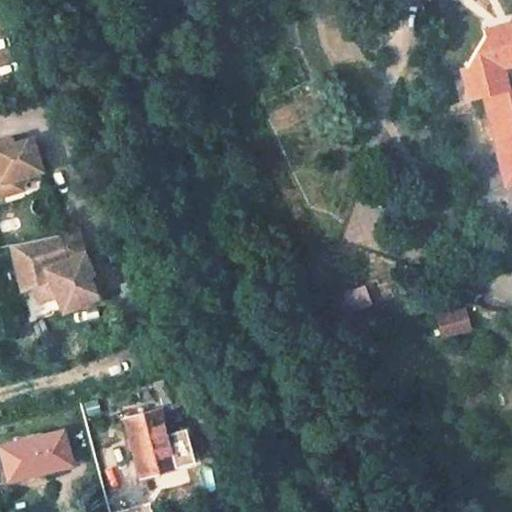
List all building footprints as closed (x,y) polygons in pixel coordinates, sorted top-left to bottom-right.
[(506,185),(511,183),(511,24),(487,30),(489,37),(467,70),(461,70),(470,102),(484,98),(506,185)] [(12,177),(36,171),(29,140),(9,145),(8,140),(0,141),(0,194),(15,190),(12,177)] [(89,252),(80,228),(18,248),(37,304),(49,300),(39,269),(89,252)] [(89,252),(39,269),(49,300),(56,318),(105,301),(89,252)] [(346,313),(368,304),(361,285),(338,293),(346,313)] [(461,306),(430,312),(435,338),(466,332),(461,306)] [(132,475),(169,465),(153,410),(117,421),(132,475)] [(0,447),(0,479),(61,464),(54,434),(0,447)]
